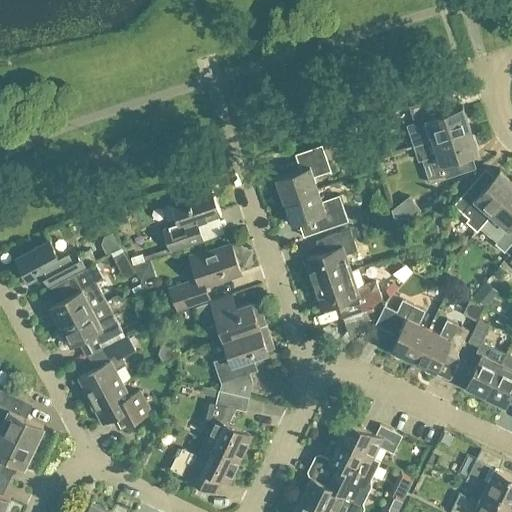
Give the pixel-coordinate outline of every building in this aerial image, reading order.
[(407,126),(414,146),(433,140),(434,140),(470,128),(463,107),(437,115),(432,99),(409,106),(415,123),(407,126)] [(434,140),(433,140),(414,146),(419,161),(422,160),(430,183),(458,174),(454,161),(478,153),(470,128),(434,140)] [(314,177),(318,176),(331,171),(322,145),(296,154),(301,170),(276,178),(284,201),(318,189),(314,177)] [(477,231),(492,214),(511,190),(511,180),(500,170),(482,190),(473,182),(454,205),(469,218),(467,221),(477,231)] [(163,229),(171,252),(204,241),(198,224),(221,216),(211,186),(170,200),(179,224),(163,229)] [(348,221),(343,206),(339,196),(322,202),(318,189),(284,201),(292,224),(316,215),(322,230),(348,221)] [(511,190),(492,214),(477,231),(482,226),(498,241),(495,244),(505,252),(511,243),(511,190)] [(358,251),(350,229),(325,238),(329,251),(304,260),(312,284),(351,271),(346,255),(358,251)] [(85,268),(78,255),(75,256),(71,249),(58,256),(50,240),(16,258),(28,282),(42,275),(48,287),(85,268)] [(171,289),(178,309),(210,298),(206,286),(241,274),(231,245),(207,253),(206,251),(190,256),(198,279),(171,289)] [(147,253),(134,258),(138,269),(152,263),(147,253)] [(405,282),(417,272),(409,262),(397,272),(405,282)] [(97,282),(104,278),(96,264),(68,279),(75,293),(50,306),(61,326),(92,309),(107,301),(97,282)] [(343,318),(347,328),(348,331),(350,337),(351,339),(370,320),(368,317),(366,310),(373,307),(382,298),(379,289),(376,280),(365,284),(359,268),(351,271),(312,284),(321,309),(344,301),(349,316),(343,318)] [(219,324),(224,340),(267,325),(259,303),(252,305),(251,303),(237,308),(232,295),(195,307),(200,321),(210,317),(213,326),(219,324)] [(429,329),(420,324),(426,311),(414,305),(403,300),(390,326),(401,331),(391,350),(414,361),(429,329)] [(117,321),(107,301),(92,309),(61,326),(71,345),(96,332),(102,343),(123,332),(117,321)] [(429,329),(414,361),(436,371),(445,353),(456,358),(469,330),(447,320),(439,334),(429,329)] [(490,325),(479,320),(468,341),(479,347),(476,354),(481,356),(466,386),(486,396),(506,354),(482,342),(490,325)] [(221,383),(220,390),(249,397),(253,381),(246,360),(268,352),(267,350),(274,348),(267,325),(224,340),(230,356),(214,361),(221,383)] [(91,400),(123,383),(116,370),(126,365),(123,358),(136,351),(128,335),(89,356),(95,369),(79,377),(91,400)] [(511,356),(506,354),(486,396),(506,405),(511,392),(511,356)] [(130,397),(123,383),(91,400),(103,423),(112,418),(117,429),(151,412),(140,391),(130,397)] [(0,388),(0,430),(34,447),(44,427),(19,414),(26,400),(1,388),(0,388)] [(249,397),(220,390),(219,390),(216,403),(210,402),(205,425),(211,428),(205,441),(241,459),(252,435),(229,424),(236,409),(246,411),(249,397)] [(348,421),(339,441),(374,458),(379,446),(394,453),(402,436),(381,425),(376,435),(348,421)] [(34,447),(0,430),(0,455),(24,467),(34,447)] [(229,482),(241,459),(205,441),(198,456),(183,448),(178,457),(177,456),(170,469),(217,492),(223,479),(229,482)] [(339,477),(361,488),(361,489),(368,492),(371,486),(370,479),(379,461),(374,458),(339,441),(337,444),(334,443),(331,444),(327,452),(328,456),(330,457),(329,460),(344,467),(339,477)] [(466,481),(484,489),(511,502),(511,475),(498,469),(503,458),(482,447),(476,459),(494,468),(488,480),(470,471),(466,481)] [(368,492),(361,489),(361,488),(339,477),(334,488),(312,477),(302,496),(334,511),(349,511),(355,500),(363,503),(368,492)] [(511,511),(511,502),(484,489),(478,502),(460,493),(450,511),(511,511)] [(0,511),(2,511),(9,498),(0,493),(0,511)] [(334,511),(302,496),(294,511),(334,511)] [(111,511),(112,511),(91,502),(90,505),(77,499),(70,511),(111,511)]
